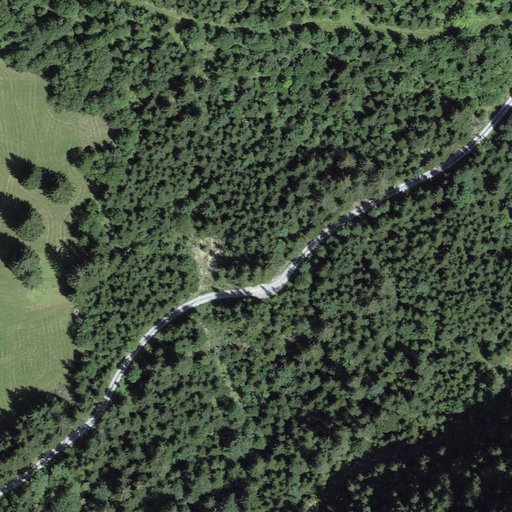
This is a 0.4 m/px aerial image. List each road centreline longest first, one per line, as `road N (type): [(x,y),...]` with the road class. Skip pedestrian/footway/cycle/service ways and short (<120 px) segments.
road 1 (track): [(511,103),(456,158),(336,225),(273,288),(217,295),(169,317),(127,362),(90,425),(0,492)]
road 2 (track): [(129,0),(190,22),(261,32),(329,22),(419,35),(511,18)]
